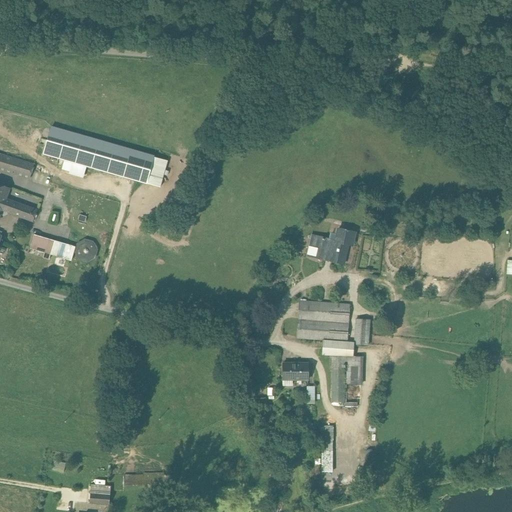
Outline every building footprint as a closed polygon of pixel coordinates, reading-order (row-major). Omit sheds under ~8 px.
[(154,156),(51,127),(44,154),(73,162),(86,166),(147,183),(154,157),(154,156)] [(34,164),(0,154),(0,169),(30,178),(34,164)] [(154,157),(147,183),(160,187),(167,161),(154,157)] [(86,166),(73,162),(69,174),(83,178),(86,166)] [(52,177),(35,172),(32,181),(50,187),(52,177)] [(39,200),(10,189),(0,185),(0,216),(1,214),(4,216),(6,215),(7,212),(33,221),(37,210),(35,210),(39,200)] [(189,215),(180,212),(174,228),(183,231),(189,215)] [(335,241),(312,236),(307,255),(344,263),(348,244),(352,245),(355,233),(338,229),(335,241)] [(76,247),(34,235),(30,248),(45,253),(43,258),(49,259),(51,254),(72,261),(76,247)] [(92,243),(85,241),(78,244),(76,252),(80,259),(87,261),(95,257),(102,259),(105,251),(101,249),(97,250),(92,243)] [(350,305),(300,301),(298,339),(323,340),(347,342),(350,305)] [(369,320),(356,320),(354,343),(354,344),(367,345),(369,320)] [(347,342),(323,340),(321,355),(332,355),(345,356),(345,364),(347,364),(347,356),(354,356),(354,344),(354,343),(347,342)] [(345,356),(332,355),(331,402),(345,403),(345,364),(345,356)] [(354,356),(347,356),(347,364),(346,385),(360,385),(361,357),(354,356)] [(308,364),(283,363),(283,380),(308,380),(308,364)] [(305,403),(316,403),(315,385),(305,386),(305,403)] [(333,472),(333,451),(322,451),(322,472),(333,472)] [(53,470),(64,471),(66,462),(54,461),(53,470)] [(164,473),(143,473),(144,475),(124,476),(124,486),(164,485),(164,473)] [(91,485),(89,503),(109,505),(111,486),(105,486),(91,485)]
